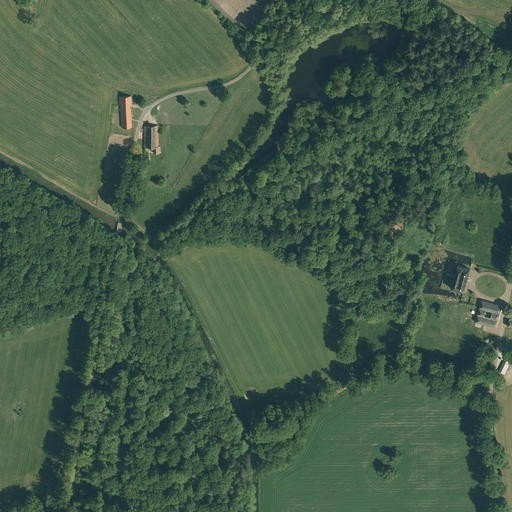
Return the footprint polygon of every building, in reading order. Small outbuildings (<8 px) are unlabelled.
[(130,104),(132,104),(131,96),(119,97),(120,105),(121,104),(122,127),(132,127),(131,107),(130,107),(130,104)] [(154,153),(160,152),(160,146),(158,146),(158,126),(145,126),(145,147),(154,147),(154,153)] [(469,271),(470,269),(458,265),(451,288),(464,290),(469,271)] [(496,327),(502,305),(481,300),(476,322),(496,327)] [(511,352),(505,351),(500,371),(506,372),(511,352)]
